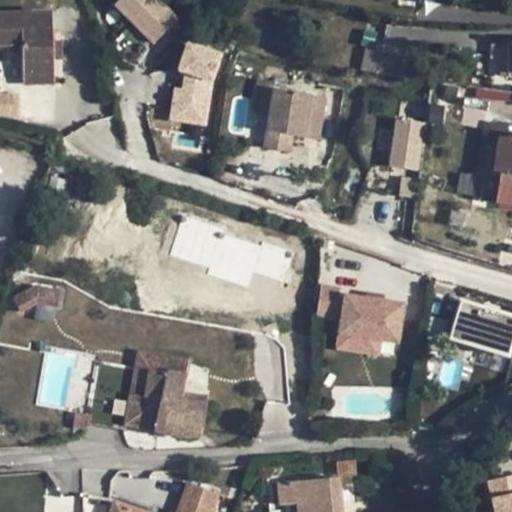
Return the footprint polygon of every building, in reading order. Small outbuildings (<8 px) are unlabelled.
[(152,44),(174,21),(153,0),(117,0),(112,6),(152,44)] [(51,16),(0,18),(0,47),(21,47),(22,87),(53,86),(53,63),(52,44),(51,16)] [(52,44),(53,63),(60,63),(59,44),(52,44)] [(507,74),(507,45),(491,45),(491,59),(499,59),(498,74),(507,74)] [(375,74),(380,53),(366,50),(361,71),(375,74)] [(252,113),(268,116),(272,91),(274,91),(275,84),(257,82),(252,113)] [(426,105),(428,91),(403,88),(400,118),(425,121),(426,105)] [(323,117),(326,99),(274,91),(272,91),(263,149),(290,153),(293,138),(305,139),(309,115),(323,117)] [(440,126),(443,107),(426,105),(425,121),(424,124),(440,126)] [(309,115),(305,139),(320,142),(323,117),(309,115)] [(418,172),(424,124),(398,121),(390,168),(418,172)] [(492,177),(498,137),(488,136),(479,200),(496,203),(500,178),(492,177)] [(511,204),(511,138),(498,137),(492,177),(500,178),(496,203),(511,204)] [(284,280),(292,249),(180,220),(171,256),(250,277),(251,271),(284,280)] [(56,307),(60,292),(34,287),(22,294),(29,308),(37,304),(56,307)] [(340,290),(321,287),(316,317),(335,320),(340,290)] [(29,308),(22,294),(12,299),(20,313),(29,308)] [(364,294),(364,299),(383,303),(384,298),(364,294)] [(403,306),(345,296),(338,334),(397,344),(403,306)] [(510,352),(511,345),(511,311),(462,297),(451,334),(510,352)] [(380,341),(338,334),(336,349),(377,356),(380,341)] [(311,368),(311,342),(288,341),(288,368),(311,368)] [(183,376),(185,361),(138,353),(135,368),(149,370),(183,376)] [(197,438),(203,404),(176,402),(183,376),(149,370),(145,396),(131,394),(135,371),(97,364),(88,416),(87,419),(156,430),(155,432),(179,437),(197,438)] [(145,396),(149,370),(135,368),(135,371),(131,394),(145,396)] [(86,428),(87,419),(88,416),(74,413),(72,428),(82,431),(86,428)] [(340,511),(338,479),(276,484),(278,505),(296,504),(296,511),(340,511)] [(511,511),(511,479),(479,487),(484,511),(511,511)] [(208,511),(215,495),(188,486),(179,511),(132,511),(114,506),(112,511),(208,511)]
